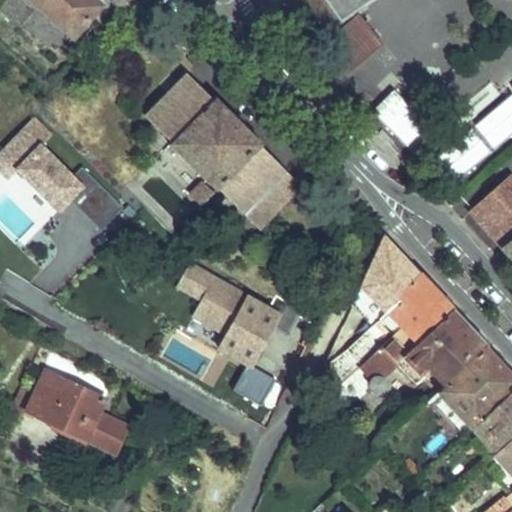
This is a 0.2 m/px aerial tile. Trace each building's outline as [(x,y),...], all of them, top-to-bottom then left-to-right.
[(99,6),(91,0),(29,0),(72,37),(99,6)] [(135,0),(113,0),(104,10),(115,21),(135,0)] [(300,0),(325,31),(368,0),(300,0)] [(321,48),(344,75),(381,45),(359,18),(321,48)] [(211,97),(188,74),(144,116),(171,140),(168,143),(216,189),(218,186),(257,225),(300,184),(259,144),(262,141),(215,94),(211,97)] [(511,100),(510,98),(437,161),(460,186),(511,140),(511,100)] [(32,117),(0,148),(0,176),(7,183),(15,176),(57,216),(84,189),(43,147),(55,135),(32,117)] [(511,184),(476,214),(504,245),(511,238),(511,184)] [(79,208),(101,229),(123,207),(101,186),(79,208)] [(395,295),(417,272),(382,235),(356,294),(380,318),(399,298),(395,295)] [(252,368),(282,312),(187,263),(173,289),(197,302),(188,320),(221,338),(214,352),(245,368),(233,392),(259,405),(273,379),(252,368)] [(453,310),(417,272),(395,295),(399,298),(380,318),(371,326),(349,349),(341,356),(331,366),(332,391),(335,393),(364,365),(383,347),(399,362),(453,310)] [(349,349),(371,326),(351,306),(337,337),(349,349)] [(439,389),(485,344),(453,310),(399,362),(418,382),(427,374),(439,389)] [(472,426),(511,385),(511,373),(485,344),(439,389),(429,399),(462,435),(472,426)] [(331,366),(341,356),(332,347),(329,354),(332,355),(331,366)] [(399,362),(383,347),(364,365),(385,387),(385,385),(385,375),(399,362)] [(33,409),(53,363),(33,356),(14,400),(33,409)] [(53,363),(33,409),(122,449),(135,422),(105,408),(113,390),(53,363)] [(385,387),(364,365),(335,393),(351,409),(370,390),(375,391),(380,391),(385,387)] [(498,452),(511,437),(511,385),(472,426),(498,452)] [(511,437),(498,452),(496,454),(495,454),(511,472),(511,491),(486,511),(509,511),(511,510),(511,437)] [(415,461),(408,468),(417,477),(418,476),(424,471),(415,461)]
